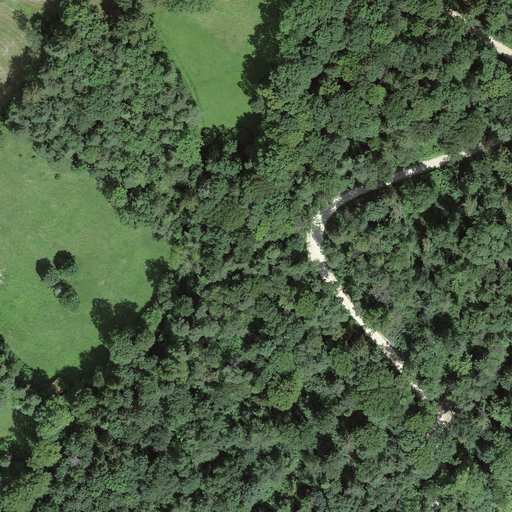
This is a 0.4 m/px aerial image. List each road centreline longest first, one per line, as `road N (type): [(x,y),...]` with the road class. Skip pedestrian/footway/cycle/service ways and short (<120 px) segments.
road 1 (track): [(433,511),(444,428),(439,407),(316,268),(312,238),(324,211),(355,189),(511,137)]
road 2 (track): [(139,511),(136,379),(173,284),(204,152),(191,92),(149,16)]
